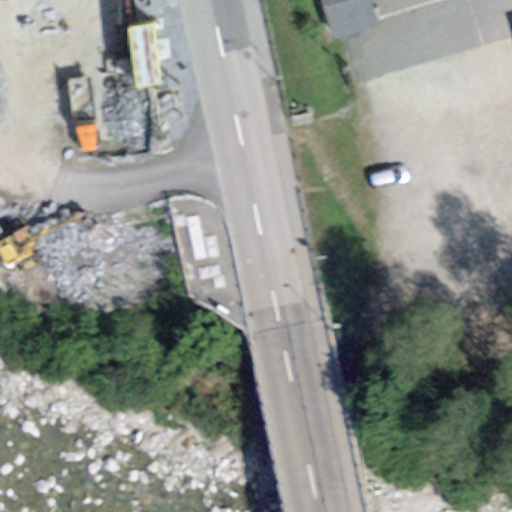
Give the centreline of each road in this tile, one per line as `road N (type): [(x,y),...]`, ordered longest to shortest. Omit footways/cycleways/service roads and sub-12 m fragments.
road 1 (tertiary): [(320,511),(210,0)]
road 2 (track): [(255,199),(178,209),(0,175)]
road 3 (track): [(3,6),(22,69),(2,176)]
road 4 (track): [(19,110),(78,29),(80,0)]
